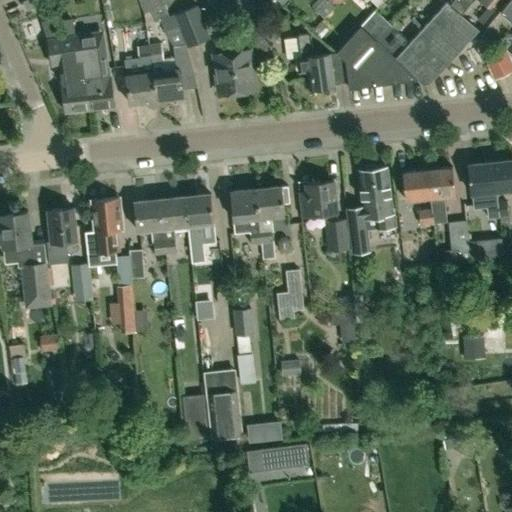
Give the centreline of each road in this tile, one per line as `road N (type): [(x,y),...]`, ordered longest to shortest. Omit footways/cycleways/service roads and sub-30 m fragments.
road 1 (residential): [(55,157),(511,104)]
road 2 (residential): [(55,157),(0,27)]
